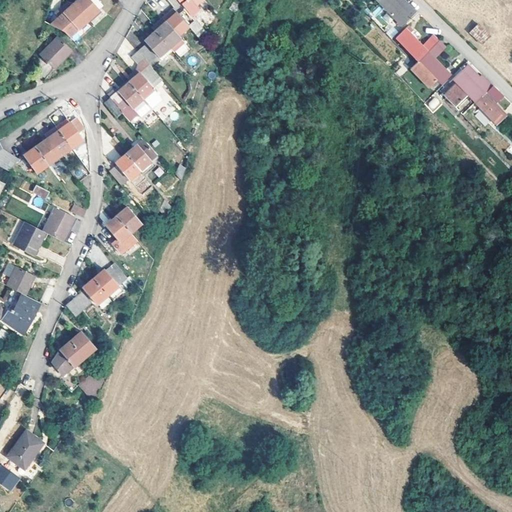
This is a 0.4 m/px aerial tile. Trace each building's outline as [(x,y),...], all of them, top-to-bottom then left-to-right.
[(89,0),(76,0),(73,3),(87,18),(97,9),(89,0)] [(199,0),(184,0),(180,3),(184,9),(189,4),(191,7),(199,0)] [(380,0),(377,3),(400,26),(416,10),(404,0),(380,0)] [(87,18),(73,3),(67,1),(59,9),(62,12),(57,17),(49,24),(62,30),(68,36),(87,18)] [(59,9),(54,13),(57,17),(62,12),(59,9)] [(202,31),(184,9),(177,14),(186,26),(195,37),(202,31)] [(180,31),(186,26),(177,14),(170,19),(180,31)] [(164,43),(167,47),(178,37),(164,22),(153,31),(164,43)] [(490,36),(478,24),(469,32),(481,44),(490,36)] [(395,38),(417,61),(438,40),(432,35),(420,46),(404,30),(395,38)] [(156,57),(167,47),(164,43),(153,31),(143,41),(156,57)] [(69,50),(56,36),(39,53),(52,66),(69,50)] [(167,47),(173,53),(183,44),(178,37),(167,47)] [(438,40),(417,61),(409,68),(428,88),(436,81),(440,85),(449,76),(433,59),(446,48),(438,40)] [(135,51),(145,62),(151,57),(142,45),(135,51)] [(161,63),(173,53),(167,47),(156,57),(161,63)] [(84,58),(72,48),(66,55),(76,65),(84,58)] [(145,62),(135,51),(129,56),(126,59),(133,67),(123,77),(126,80),(127,82),(138,72),(136,70),(139,68),(146,62),(145,62)] [(154,73),(146,62),(139,68),(136,70),(138,72),(145,81),(154,73)] [(466,94),(474,102),(483,93),(492,85),(481,75),(478,78),(468,67),(462,72),(461,70),(452,79),(455,83),(442,95),(453,106),(466,94)] [(127,82),(144,101),(156,92),(145,81),(138,72),(127,82)] [(154,113),(127,82),(126,80),(117,87),(118,89),(117,91),(109,97),(121,111),(129,121),(131,123),(139,117),(143,122),(154,113)] [(483,93),(474,102),(497,125),(506,117),(483,93)] [(121,111),(109,97),(103,102),(115,116),(121,111)] [(432,109),(440,104),(436,98),(428,103),(432,109)] [(484,126),(489,121),(480,111),(475,115),(484,126)] [(75,117),(57,130),(65,141),(69,147),(81,139),(77,132),(83,129),(75,117)] [(58,155),(69,147),(65,141),(57,130),(53,126),(45,133),(48,136),(45,138),(58,155)] [(28,138),(32,144),(38,139),(34,134),(28,138)] [(26,147),(32,144),(28,138),(22,142),(26,147)] [(34,147),(46,164),(58,155),(45,138),(34,147)] [(146,145),(141,139),(135,144),(141,150),(146,145)] [(135,144),(124,153),(138,169),(155,155),(146,145),(141,150),(135,144)] [(46,164),(34,147),(23,155),(35,172),(46,164)] [(2,148),(0,149),(0,166),(5,169),(18,159),(2,148)] [(138,169),(124,153),(114,162),(116,164),(108,171),(120,185),(138,169)] [(88,173),(79,161),(69,168),(78,181),(88,173)] [(184,167),(178,163),(173,172),(179,180),(184,167)] [(48,191),(35,184),(32,191),(45,198),(48,191)] [(170,207),(163,199),(158,210),(167,218),(170,207)] [(75,205),(72,204),(69,211),(81,218),(85,211),(77,206),(75,205)] [(42,230),(44,231),(47,232),(61,240),(73,216),(54,206),(42,230)] [(114,216),(128,232),(139,223),(125,206),(114,216)] [(118,241),(128,232),(114,216),(104,224),(118,241)] [(33,253),(44,231),(42,230),(24,221),(13,243),(33,253)] [(47,232),(44,231),(33,253),(36,255),(47,232)] [(92,278),(106,294),(117,285),(116,283),(124,276),(113,262),(104,270),(103,269),(92,278)] [(20,292),(25,295),(35,276),(15,266),(5,285),(20,292)] [(95,304),(106,294),(92,278),(81,287),(95,304)] [(40,302),(25,295),(20,292),(11,312),(7,310),(3,320),(22,328),(25,323),(29,325),(40,302)] [(72,299),(80,309),(87,304),(78,293),(72,299)] [(73,314),(80,309),(72,299),(65,304),(73,314)] [(79,331),(69,340),(83,356),(94,347),(79,331)] [(64,372),(83,356),(69,340),(58,349),(59,351),(52,363),(61,375),(64,372)] [(104,380),(94,369),(77,384),(94,403),(104,380)] [(76,384),(64,372),(61,375),(57,379),(70,391),(76,384)] [(30,377),(23,373),(17,388),(24,394),(30,377)] [(41,442),(25,430),(6,456),(23,467),(41,442)] [(0,463),(0,483),(11,491),(20,478),(0,464),(0,463)]
